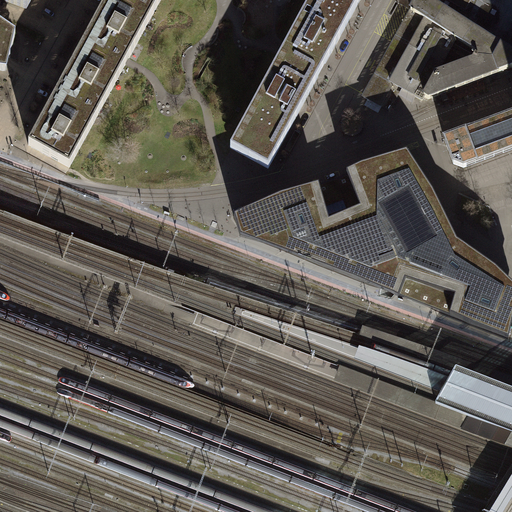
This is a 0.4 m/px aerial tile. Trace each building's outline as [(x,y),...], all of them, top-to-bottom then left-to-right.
[(4,0),(26,9),(31,0),(4,0)] [(37,126),(27,145),(67,167),(123,65),(125,62),(127,57),(158,0),(106,0),(94,21),(84,41),(65,74),(37,126)] [(260,167),(268,171),(273,162),(301,111),(311,94),(320,76),(323,71),(324,69),(359,6),(361,0),(309,0),(286,43),(282,49),(280,53),(279,55),(270,72),(228,149),(260,167)] [(511,54),(425,0),(416,0),(412,9),(364,97),(389,111),(402,89),(422,101),(425,97),(429,99),(511,68),(511,54)] [(511,0),(401,0),(400,2),(412,9),(416,0),(425,0),(511,54),(511,0)] [(0,69),(7,70),(17,34),(0,22),(0,69)] [(511,114),(462,133),(445,139),(449,152),(453,163),(464,168),(509,151),(511,149),(511,114)] [(410,304),(508,340),(511,323),(511,285),(496,269),(480,258),(465,249),(455,242),(433,192),(406,154),(362,167),(345,174),(345,177),(279,198),(232,217),(239,238),(402,301),(410,304)] [(372,379),(340,366),(334,383),(511,449),(511,377),(496,372),(481,367),(363,326),(360,336),(457,371),(453,380),(408,365),(359,348),(354,360),(403,379),(444,395),(439,404),(372,379)] [(511,474),(489,511),(503,511),(511,497),(511,474)] [(506,496),(490,490),(488,495),(504,501),(506,496)]
